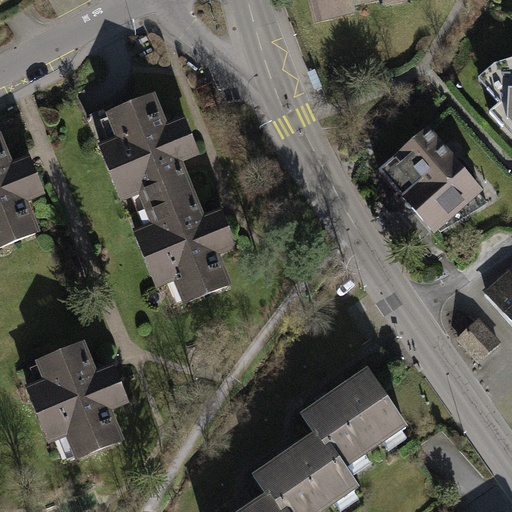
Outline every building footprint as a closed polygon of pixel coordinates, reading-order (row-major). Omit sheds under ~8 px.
[(312,0),(317,20),(401,0),(312,0)] [(478,78),(500,103),(489,111),(511,135),(511,58),(494,64),(478,78)] [(213,82),(195,89),(203,109),(221,101),(213,82)] [(151,97),(106,115),(116,139),(101,145),(122,197),(137,191),(152,227),(135,234),(155,282),(170,276),(182,304),(229,285),(216,254),(232,247),(218,213),(201,220),(178,162),(195,155),(180,120),(164,127),(151,97)] [(428,128),(377,171),(432,234),(481,192),(473,183),(479,178),(461,156),(456,160),(428,128)] [(0,143),(0,247),(36,233),(24,201),(42,194),(29,162),(10,170),(0,143)] [(511,267),(485,291),(511,322),(511,267)] [(479,318),(456,340),(479,364),(502,342),(479,318)] [(91,345),(37,363),(45,387),(27,393),(46,448),(63,442),(72,469),(127,451),(116,418),(135,412),(120,368),(101,374),(91,345)] [(320,433),(344,470),(347,468),(351,473),(368,461),(361,451),(380,438),(387,448),(404,436),(401,431),(405,428),(367,373),(329,399),(331,402),(322,408),(320,405),(303,417),(316,436),(320,433)] [(320,433),(316,436),(292,452),(293,455),(284,461),(283,459),(255,478),(268,496),(273,493),(285,511),(315,511),(315,510),(332,498),(339,509),(356,497),(353,492),(357,489),(344,470),(320,433)] [(285,511),(273,493),(268,496),(244,511),(285,511)]
